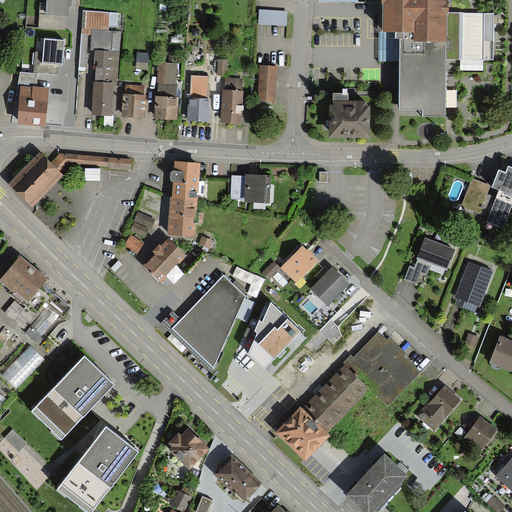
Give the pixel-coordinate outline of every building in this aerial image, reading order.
[(71,0),(46,0),(46,6),(40,6),(39,27),(66,29),(68,7),(71,7),(71,0)] [(422,122),(446,122),(446,61),(461,61),(462,14),(449,14),(449,7),(448,7),(447,0),(380,0),(380,31),(399,31),(399,39),(399,61),(398,115),(422,115),(422,122)] [(286,13),(259,11),(258,23),(285,25),(286,13)] [(494,15),(484,14),(484,61),(493,61),(494,15)] [(95,49),(92,115),(110,116),(111,82),(116,82),(117,30),(92,29),(91,48),(95,49)] [(399,61),(399,31),(380,31),(378,31),(378,62),(399,61)] [(33,75),(57,75),(57,64),(61,64),(61,40),(37,39),(37,53),(33,53),(33,75)] [(202,52),(194,52),(193,62),(202,62),(202,52)] [(136,54),(135,71),(146,72),(147,55),(136,54)] [(155,120),(175,120),(176,54),(169,54),(169,64),(156,64),(155,120)] [(217,75),(225,75),(226,62),(218,61),(217,75)] [(260,67),(258,101),(274,102),(276,68),(260,67)] [(200,71),(191,70),(189,122),(207,123),(208,95),(207,95),(207,92),(199,92),(200,71)] [(225,79),(221,123),(238,124),(242,81),(225,79)] [(143,87),(125,86),(124,117),(141,118),(143,87)] [(17,123),(41,125),(43,98),(31,97),(31,88),(20,87),(17,123)] [(370,141),(370,109),(367,109),(367,104),(348,104),(348,97),(347,97),(347,93),(343,93),(343,97),(333,97),(333,108),(329,108),(329,141),(370,141)] [(37,155),(9,184),(30,205),(70,164),(129,169),(129,160),(59,155),(49,165),(37,155)] [(197,164),(175,163),(173,198),(195,199),(197,164)] [(511,170),(507,169),(500,189),(511,193),(511,170)] [(266,202),(267,179),(233,178),(232,200),(266,202)] [(488,224),(501,228),(511,194),(511,193),(500,189),(488,224)] [(170,198),(168,234),(191,235),(193,200),(170,198)] [(151,227),(154,220),(138,214),(135,221),(151,227)] [(130,231),(143,236),(145,230),(133,225),(130,231)] [(133,255),(140,245),(127,236),(121,246),(133,255)] [(199,245),(208,248),(210,242),(201,239),(199,245)] [(447,269),(453,249),(425,240),(418,259),(447,269)] [(142,265),(157,280),(182,256),(167,241),(142,265)] [(283,270),(294,280),(312,260),(301,250),(283,270)] [(19,261),(1,280),(23,300),(41,281),(19,261)] [(278,269),(272,262),(262,272),(268,278),(278,269)] [(459,298),(475,304),(486,271),(470,265),(459,298)] [(345,285),(330,270),(311,289),(326,304),(345,285)] [(222,275),(171,329),(212,367),(244,296),(222,275)] [(67,307),(51,294),(43,303),(60,316),(67,307)] [(271,302),(249,353),(265,369),(302,332),(271,302)] [(345,365),(386,406),(418,373),(377,332),(345,365)] [(511,343),(501,340),(493,363),(511,369),(511,343)] [(43,358),(30,346),(5,372),(18,384),(43,358)] [(113,384),(84,355),(32,409),(62,438),(113,384)] [(340,369),(303,410),(325,430),(363,389),(340,369)] [(436,426),(457,399),(443,388),(422,414),(436,426)] [(276,433),(303,457),(324,435),(297,410),(276,433)] [(482,448),(494,431),(479,420),(466,437),(482,448)] [(137,450),(105,426),(59,487),(91,511),(137,450)] [(455,434),(458,438),(463,432),(460,429),(455,434)] [(185,468),(203,449),(187,433),(168,451),(185,468)] [(244,502),(262,483),(232,455),(214,474),(244,502)] [(404,477),(382,456),(344,495),(362,511),(370,511),(378,504),(404,477)] [(511,486),(511,458),(496,475),(511,488),(511,486)] [(181,511),(189,500),(177,493),(170,506),(181,511)] [(207,511),(213,501),(203,496),(196,511),(198,511),(207,511)] [(499,509),(502,505),(493,497),(490,500),(499,509)] [(250,511),(251,511),(271,511),(274,510),(262,498),(250,511)]
